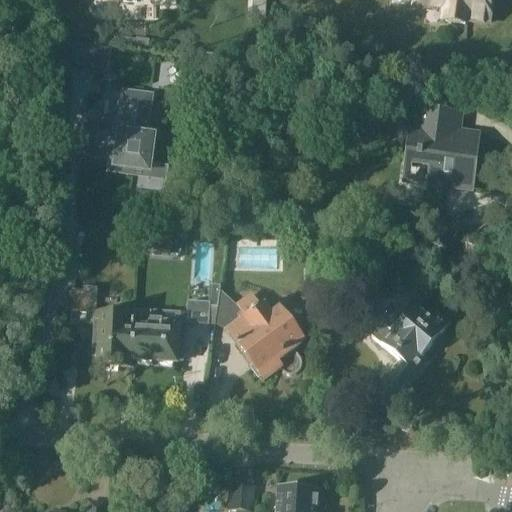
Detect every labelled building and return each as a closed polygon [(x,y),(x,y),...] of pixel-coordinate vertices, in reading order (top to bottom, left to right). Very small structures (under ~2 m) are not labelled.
[(466,21),(489,24),(492,0),(423,0),(427,0),(426,7),(446,10),(444,22),(465,25),(466,21)] [(109,72),(112,48),(96,46),(92,69),(109,72)] [(88,121),(83,155),(115,160),(114,168),(149,172),(153,138),(145,137),(151,97),(124,94),(120,125),(105,123),(106,121),(100,120),(100,123),(88,121)] [(479,135),(460,133),(462,116),(400,108),(397,131),(414,133),(409,170),(428,172),(426,187),(472,193),(479,135)] [(130,353),(132,316),(95,314),(96,290),(73,289),(67,311),(88,312),(87,324),(94,324),(91,367),(130,369),(131,361),(131,353),(130,353)] [(210,290),(209,304),(209,307),(218,308),(221,291),(210,290)] [(301,364),(291,351),(302,343),(288,324),(283,327),(275,316),(270,320),(252,296),(238,307),(245,318),(238,323),(236,321),(232,325),(233,327),(226,332),(264,382),(280,370),(285,377),(287,378),(289,379),(291,379),(292,380),(295,379),(296,379),(298,378),(299,377),(300,376),(301,374),(302,373),(302,372),(302,370),(302,368),(302,366),(301,365),(301,364)] [(131,353),(131,361),(176,364),(177,345),(174,345),(175,337),(178,337),(178,323),(208,325),(209,307),(209,304),(188,303),(188,315),(134,311),(134,316),(132,316),(130,353),(131,353)] [(372,396),(386,408),(407,384),(409,386),(429,364),(422,357),(450,325),(437,314),(431,321),(414,307),(404,319),(400,316),(388,330),(383,326),(372,338),(405,367),(397,376),(389,376),(372,396)] [(339,355),(351,336),(338,329),(327,347),(339,355)] [(252,511),(254,490),(230,488),(228,511),(235,511),(252,511)] [(313,492),(278,489),(276,511),(311,511),(312,511),(316,511),(320,508),(321,498),(318,495),(313,494),(313,492)]
